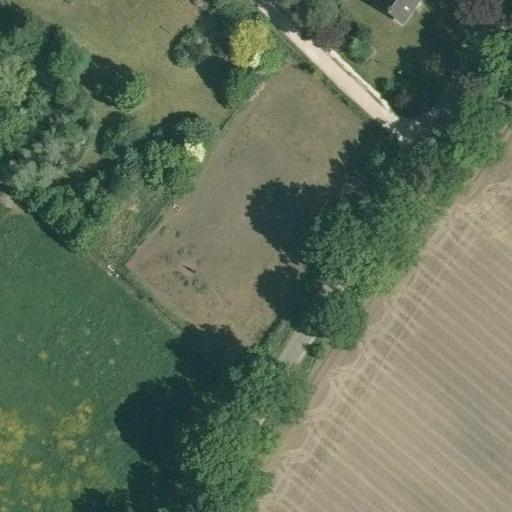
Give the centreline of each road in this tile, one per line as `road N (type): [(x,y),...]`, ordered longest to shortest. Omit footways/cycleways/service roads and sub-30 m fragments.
road 1 (tertiary): [(192,511),(509,0)]
road 2 (track): [(259,0),(420,149)]
